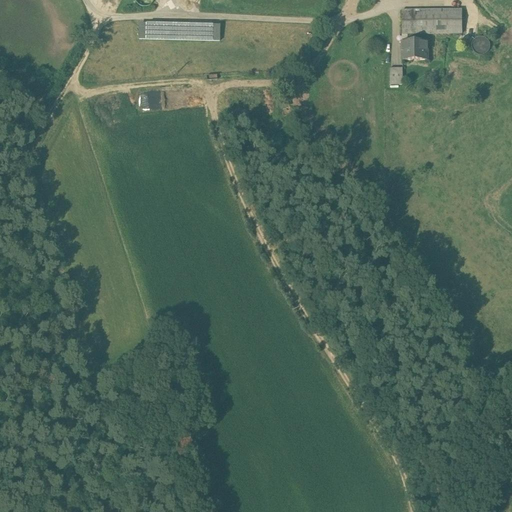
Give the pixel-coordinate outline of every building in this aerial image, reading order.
[(462,10),(401,11),(402,35),(427,34),(462,34),(462,10)] [(220,25),(139,23),(139,39),(220,41),(220,25)] [(427,34),(407,35),(407,42),(402,42),(402,61),(427,60),(427,34)] [(489,50),(490,47),(489,43),(487,40),(484,38),(480,38),(477,39),(474,41),(472,44),(471,47),(472,51),(474,54),(477,56),(480,56),(484,55),(487,53),(489,50)] [(402,69),(389,69),(389,84),(402,84),(402,69)]
